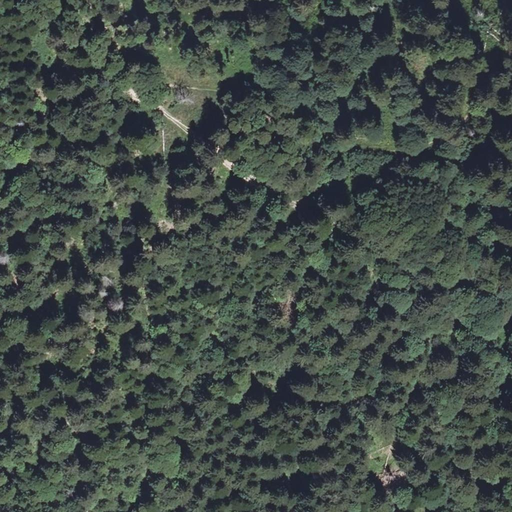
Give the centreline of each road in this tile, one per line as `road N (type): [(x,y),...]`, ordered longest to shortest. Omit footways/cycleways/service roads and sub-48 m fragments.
road 1 (track): [(121,79),(211,144),(218,158),(297,205),(511,305)]
road 2 (track): [(121,79),(260,91),(345,132),(444,155),(476,134),(511,87)]
road 3 (track): [(27,0),(38,24),(72,54),(121,79)]
